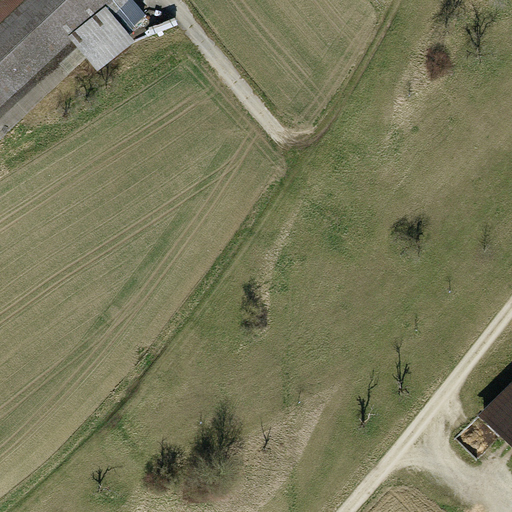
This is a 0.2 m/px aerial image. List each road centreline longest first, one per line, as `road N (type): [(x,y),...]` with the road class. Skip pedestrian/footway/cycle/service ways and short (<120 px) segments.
road 1 (track): [(14,511),(138,389),(299,161),(399,0)]
road 2 (track): [(511,311),(345,511)]
road 3 (track): [(173,0),(299,161)]
